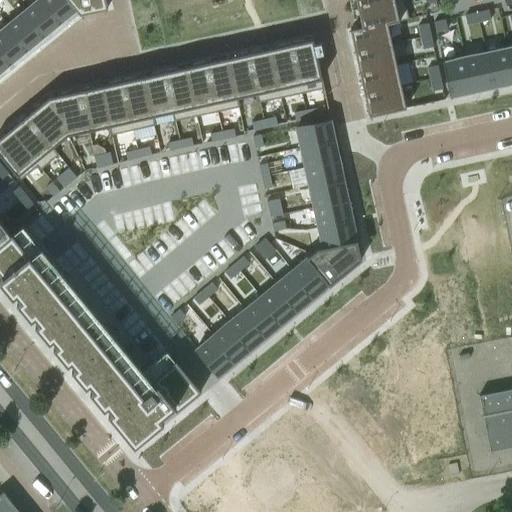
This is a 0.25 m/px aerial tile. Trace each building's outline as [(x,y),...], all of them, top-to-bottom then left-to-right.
[(41,0),(36,0),(23,11),(47,40),(64,26),(41,0)] [(41,0),(64,26),(81,12),(71,0),(41,0)] [(106,0),(71,0),(81,12),(82,13),(108,7),(106,0)] [(394,0),(387,0),(358,6),(362,28),(387,22),(399,20),(394,0)] [(489,10),(477,13),(479,22),(491,20),(489,10)] [(23,11),(6,25),(30,54),(47,40),(23,11)] [(477,13),(465,15),(467,25),(479,22),(477,13)] [(445,19),(434,22),(436,32),(447,29),(445,19)] [(362,28),(350,30),(355,51),(391,43),(387,22),(362,28)] [(428,23),(418,25),(421,37),(430,35),(428,23)] [(6,25),(0,30),(0,51),(14,68),(30,54),(6,25)] [(430,35),(421,37),(423,49),(433,46),(430,35)] [(313,38),(292,43),(301,83),(322,78),(313,38)] [(292,43),(271,48),(280,87),(301,83),(292,43)] [(391,43),(355,51),(359,72),(396,64),(391,43)] [(511,72),(507,47),(485,52),(493,88),(511,84),(511,72)] [(271,48),(250,52),(258,92),(280,87),(271,48)] [(0,51),(0,78),(14,68),(0,51)] [(250,52),(229,57),(237,96),(258,92),(250,52)] [(485,52),(464,56),(472,93),(493,88),(485,52)] [(464,56),(442,61),(450,98),(472,93),(464,56)] [(229,57),(208,61),(216,101),(237,96),(229,57)] [(208,61),(186,66),(195,106),(216,101),(208,61)] [(396,64),(359,72),(364,94),(401,86),(396,64)] [(437,65),(427,67),(430,79),(440,77),(437,65)] [(186,66),(165,71),(174,110),(195,106),(186,66)] [(165,71),(144,75),(153,115),(174,110),(165,71)] [(144,75),(123,80),(132,120),(153,115),(144,75)] [(440,77),(430,79),(432,91),(442,89),(440,77)] [(123,80),(102,85),(111,124),(132,120),(123,80)] [(102,85),(81,89),(90,129),(111,124),(102,85)] [(401,86),(364,94),(369,116),(405,108),(401,86)] [(81,89),(49,96),(67,134),(90,129),(81,89)] [(49,96),(25,116),(51,147),(67,134),(49,96)] [(319,109),(307,111),(308,118),(320,116),(319,109)] [(307,111),(295,114),(297,121),(308,118),(307,111)] [(25,116),(8,130),(34,161),(51,147),(25,116)] [(276,118),(265,121),(266,128),(278,125),(276,118)] [(331,120),(291,128),(296,148),(335,140),(331,120)] [(265,121),(253,123),(255,130),(266,128),(265,121)] [(0,136),(0,154),(17,175),(34,161),(8,130),(0,136)] [(235,130),(223,133),(225,140),(236,137),(235,130)] [(223,133),(211,135),(213,142),(225,140),(223,133)] [(260,135),(253,137),(255,149),(262,147),(260,135)] [(193,139),(181,142),(182,149),(194,146),(193,139)] [(335,140),(296,148),(300,168),(340,160),(335,140)] [(181,142),(169,144),(171,151),(182,149),(181,142)] [(150,148),(139,151),(140,158),(152,156),(150,148)] [(139,151),(127,154),(129,161),(140,158),(139,151)] [(110,153),(103,154),(105,166),(112,164),(110,153)] [(103,154),(95,156),(98,167),(105,166),(103,154)] [(340,160),(300,168),(304,188),(344,180),(340,160)] [(266,163),(259,165),(261,177),(268,175),(266,163)] [(0,164),(0,174),(2,178),(8,173),(0,164)] [(68,169),(62,173),(70,182),(76,178),(68,169)] [(62,173),(57,178),(64,187),(70,182),(62,173)] [(268,175),(261,177),(264,188),(271,187),(268,175)] [(344,180),(304,188),(309,208),(348,199),(344,180)] [(51,182),(46,187),(53,196),(59,192),(51,182)] [(19,186),(13,191),(21,200),(26,195),(19,186)] [(26,195),(21,200),(28,209),(34,205),(26,195)] [(348,199),(309,208),(313,228),(353,219),(348,199)] [(279,200),(267,202),(269,209),(280,207),(279,200)] [(280,207),(269,209),(270,217),(282,214),(280,207)] [(353,219),(313,228),(316,243),(317,248),(357,239),(353,219)] [(284,223),(272,225),(273,233),(285,230),(284,223)] [(0,225),(0,242),(8,236),(0,225)] [(19,228),(0,243),(0,285),(132,447),(198,393),(169,356),(151,371),(82,287),(73,295),(19,228)] [(316,243),(303,254),(329,285),(361,259),(357,239),(317,248),(316,243)] [(264,240),(255,247),(260,253),(269,245),(264,240)] [(303,254),(287,267),(313,298),(329,285),(303,254)] [(243,258),(233,265),(238,271),(247,263),(243,258)] [(233,265),(224,273),(229,279),(238,271),(233,265)] [(287,267),(272,280),(297,311),(313,298),(287,267)] [(272,280),(256,293),(282,324),(297,311),(272,280)] [(211,284),(202,291),(206,297),(216,289),(211,284)] [(202,291),(193,299),(197,305),(206,297),(202,291)] [(256,293),(240,306),(266,337),(282,324),(256,293)] [(240,306),(224,319),(250,350),(266,337),(240,306)] [(180,310),(170,317),(175,323),(184,315),(180,310)] [(224,319),(209,332),(234,363),(250,350),(224,319)] [(209,332),(193,345),(219,376),(234,363),(209,332)] [(511,388),(479,395),(490,451),(511,446),(511,388)] [(19,511),(3,492),(2,493),(0,494),(0,511),(19,511)]
